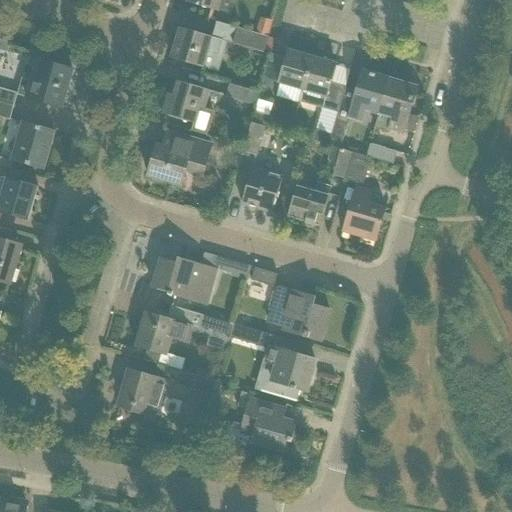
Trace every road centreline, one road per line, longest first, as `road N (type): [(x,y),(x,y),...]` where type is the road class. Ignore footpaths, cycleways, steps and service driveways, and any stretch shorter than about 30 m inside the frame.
road 1 (residential): [(131,211),(77,391),(13,368),(62,201),(109,187)]
road 2 (residential): [(392,284),(131,211)]
road 3 (unclassified): [(322,511),(392,284)]
road 4 (unclassified): [(179,492),(0,457)]
road 5 (residential): [(109,187),(107,158),(140,40)]
road 6 (residential): [(140,40),(0,0)]
road 7 (unclassified): [(433,174),(470,41)]
